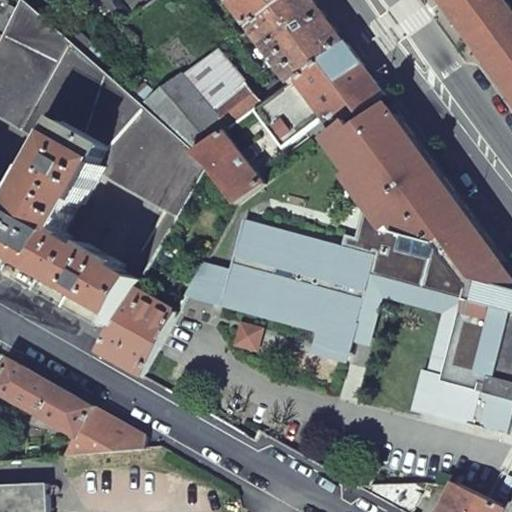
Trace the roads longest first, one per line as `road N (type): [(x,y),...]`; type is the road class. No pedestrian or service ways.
road 1 (residential): [(0,325),(320,511)]
road 2 (tertiary): [(368,0),(511,178)]
road 3 (tertiary): [(511,154),(403,0)]
